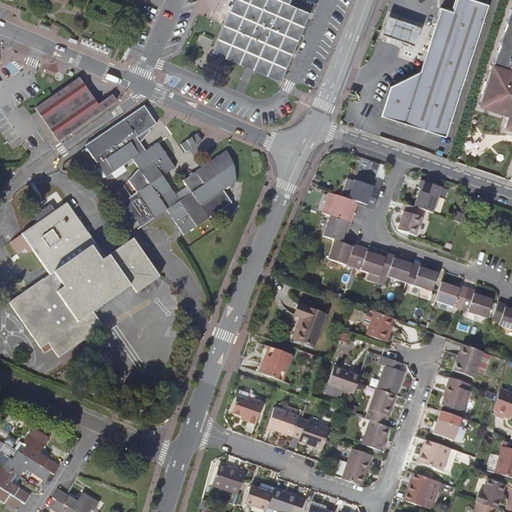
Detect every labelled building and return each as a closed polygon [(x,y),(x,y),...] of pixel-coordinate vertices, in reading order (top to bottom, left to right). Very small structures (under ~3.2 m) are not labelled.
[(234,0),(217,41),(224,44),(241,0),(234,0)] [(301,16),(280,8),(262,0),(241,0),(224,44),(222,49),(249,61),(277,72),(301,16)] [(444,138),(487,6),(467,0),(457,0),(453,14),(441,10),(421,72),(388,88),(379,117),(444,138)] [(277,72),(249,61),(246,67),(281,82),(311,13),(290,4),(287,2),(283,1),(280,8),(301,16),(277,72)] [(511,2),(496,52),(478,107),(507,116),(503,128),(511,130),(511,2)] [(415,50),(421,31),(405,25),(389,20),(383,39),(400,45),(415,50)] [(246,67),(249,61),(222,49),(224,44),(217,41),(212,53),(246,67)] [(81,78),(80,77),(36,107),(59,141),(118,100),(113,94),(99,104),(81,78)] [(139,114),(146,108),(144,106),(137,111),(139,114)] [(235,164),(225,150),(183,179),(191,191),(180,199),(163,174),(175,166),(158,141),(145,150),(140,142),(150,130),(149,128),(156,123),(146,108),(139,114),(137,111),(124,120),(126,122),(114,130),(112,128),(93,141),(95,143),(88,147),(96,157),(94,158),(100,167),(102,167),(109,176),(133,159),(140,168),(129,180),(138,193),(125,201),(124,202),(129,209),(131,207),(144,226),(168,209),(186,234),(211,217),(223,208),(222,206),(232,199),(225,189),(237,180),(235,164)] [(200,132),(194,135),(199,143),(205,139),(200,132)] [(194,147),(199,143),(194,135),(189,139),(194,147)] [(188,151),(194,147),(189,139),(183,143),(188,151)] [(95,143),(93,141),(86,146),(94,158),(96,157),(88,147),(95,143)] [(102,167),(100,167),(107,177),(109,176),(102,167)] [(372,210),(383,180),(377,178),(374,187),(354,180),(354,181),(347,179),(341,197),(355,201),(367,205),(366,208),(372,210)] [(138,193),(129,180),(117,189),(125,201),(138,193)] [(424,211),(432,214),(441,188),(419,180),(417,188),(419,189),(413,207),(424,211)] [(352,212),(355,201),(341,197),(327,192),(321,213),(329,215),(351,223),(354,213),(352,212)] [(424,211),(413,207),(402,204),(399,211),(402,212),(396,230),(415,236),(424,211)] [(71,207),(65,205),(22,234),(51,276),(11,304),(42,349),(49,344),(60,359),(105,328),(95,313),(133,286),(138,294),(160,278),(133,240),(106,258),(71,207)] [(463,214),(456,212),(454,221),(460,223),(463,214)] [(347,232),(351,223),(329,215),(322,237),(333,240),(341,243),(345,231),(347,232)] [(353,247),(341,243),(333,240),(327,259),(353,268),(361,247),(354,244),(353,247)] [(368,249),(361,247),(353,268),(368,274),(366,280),(376,284),(377,281),(385,258),(366,252),(368,249)] [(394,255),(387,253),(385,258),(377,281),(385,284),(387,277),(405,284),(411,264),(393,258),(394,255)] [(420,264),(412,261),(411,264),(405,284),(422,290),(420,298),(428,300),(438,273),(419,267),(420,264)] [(441,282),(434,302),(460,310),(468,289),(460,286),(459,288),(441,282)] [(468,289),(460,310),(485,319),(492,300),(473,293),(474,291),(468,289)] [(508,305),(498,301),(491,321),(498,324),(498,325),(511,330),(511,309),(507,307),(508,305)] [(293,316),(298,318),(302,320),(294,340),(314,347),(326,315),(297,304),(293,316)] [(393,319),(392,319),(374,312),(365,335),(384,342),(393,319)] [(290,339),(294,340),(302,320),(298,318),(290,339)] [(483,353),(462,345),(457,357),(460,358),(455,371),(473,378),(483,353)] [(264,365),(261,365),(258,373),(282,382),(292,356),(268,347),(264,356),(267,357),(264,365)] [(376,388),(396,396),(398,396),(405,373),(399,371),(401,363),(387,358),(376,388)] [(357,382),(359,376),(333,367),(327,385),(353,394),(357,382)] [(469,385),(449,378),(446,386),(448,387),(444,396),(441,406),(463,413),(469,392),(467,391),(469,385)] [(365,419),(369,420),(386,426),(396,396),(376,388),(365,419)] [(504,414),(511,417),(511,395),(497,389),(495,394),(490,409),(496,411),(494,416),(502,419),(504,414)] [(255,425),(263,403),(247,398),(246,400),(236,397),(230,413),(243,418),(243,420),(255,425)] [(292,436),(299,417),(274,408),(267,427),(291,437),(292,436)] [(325,440),(329,429),(305,421),(306,418),(299,415),(299,417),(292,436),(298,439),(298,441),(322,450),(325,440)] [(452,440),(457,427),(437,419),(432,433),(452,440)] [(386,426),(369,420),(361,445),(381,452),(389,427),(386,426)] [(50,471),(54,474),(60,465),(40,453),(42,450),(49,438),(33,427),(23,443),(19,440),(14,449),(17,451),(50,471)] [(490,437),(482,433),(479,441),(488,444),(490,437)] [(449,449),(424,441),(421,450),(423,450),(419,464),(441,471),(449,449)] [(511,451),(506,450),(501,448),(493,475),(511,480),(511,451)] [(341,479),(358,486),(363,474),(365,474),(370,462),(368,461),(370,455),(352,449),(341,479)] [(0,463),(3,466),(16,474),(19,476),(25,468),(44,480),(50,471),(17,451),(12,459),(9,456),(1,451),(0,451),(0,463)] [(487,469),(494,471),(499,454),(492,452),(487,469)] [(0,487),(21,501),(25,503),(30,495),(18,487),(11,482),(15,475),(16,474),(3,466),(0,463),(0,487)] [(237,495),(244,476),(237,474),(238,471),(228,468),(228,471),(218,467),(211,486),(237,495)] [(433,480),(414,474),(411,483),(409,482),(404,494),(407,495),(405,501),(422,507),(424,499),(426,499),(433,480)] [(11,482),(18,487),(20,484),(17,481),(19,478),(15,475),(11,482)] [(475,502),(476,503),(497,510),(505,485),(486,478),(481,492),(478,491),(475,502)] [(441,490),(449,492),(450,484),(442,483),(441,490)] [(265,511),(266,508),(273,488),(260,484),(258,488),(250,486),(243,504),(265,511)] [(0,499),(15,510),(21,501),(0,487),(0,499)] [(78,501),(58,488),(52,497),(56,500),(75,511),(88,511),(91,509),(94,511),(99,502),(84,492),(79,498),(78,501)] [(273,488),(266,508),(276,511),(299,511),(304,501),(295,498),(296,496),(273,488)] [(75,511),(56,500),(51,508),(56,511),(75,511)] [(201,500),(199,509),(206,511),(209,503),(201,500)] [(495,511),(497,510),(476,503),(472,511),(495,511)]
